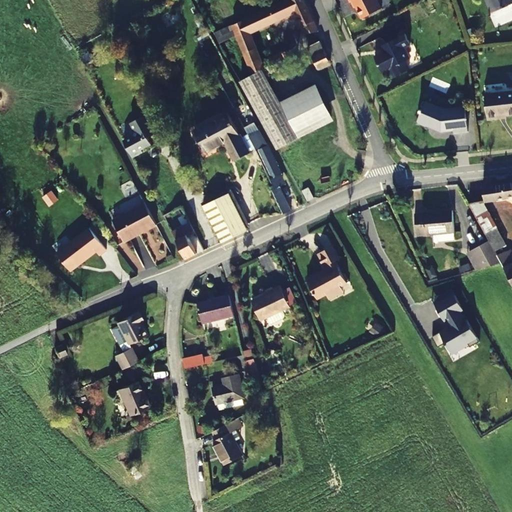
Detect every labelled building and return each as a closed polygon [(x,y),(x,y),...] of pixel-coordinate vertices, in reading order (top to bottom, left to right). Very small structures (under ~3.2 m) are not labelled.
[(263,71),(265,76),(295,62),(289,51),(261,63),(249,33),(295,12),(302,27),(304,26),(305,28),(317,31),(303,0),(287,0),(279,4),(277,0),(274,0),(247,12),(249,18),(214,34),(219,44),(236,36),(252,74),(262,70),(263,71)] [(382,8),(377,0),(349,0),(351,1),(353,0),(362,18),(382,8)] [(511,0),(486,0),(491,12),(511,3),(511,0)] [(410,44),(405,34),(385,44),(388,51),(375,57),(382,72),(392,68),(396,76),(410,70),(405,61),(409,59),(403,47),(410,44)] [(330,64),(321,42),(308,48),(317,69),(330,64)] [(265,76),(263,71),(241,83),(277,149),(299,138),(281,104),(265,76)] [(281,104),(299,138),(333,120),(321,95),(316,86),(281,104)] [(511,114),(511,91),(485,94),(487,119),(499,118),(499,116),(511,114)] [(444,109),(425,101),(422,109),(421,108),(419,112),(420,113),(417,121),(418,123),(426,126),(428,126),(441,131),(453,130),(454,133),(468,131),(465,107),(444,109)] [(235,161),(248,154),(228,114),(195,131),(205,153),(225,143),(235,161)] [(154,134),(144,116),(131,123),(136,132),(134,138),(124,142),(132,158),(142,153),(141,150),(151,144),(147,138),(154,134)] [(266,146),(259,133),(249,138),(274,186),(270,188),(284,213),(292,210),(279,187),(282,185),(279,179),(282,177),(267,146),(266,146)] [(511,195),(511,182),(482,187),(485,200),(511,195)] [(302,191),(307,202),(315,198),(309,188),(302,191)] [(248,230),(229,193),(203,205),(203,206),(221,242),(248,230)] [(495,252),(506,246),(505,243),(483,200),(468,203),(488,240),(495,252)] [(156,224),(144,203),(112,220),(124,241),(143,231),(142,230),(146,227),(147,229),(156,224)] [(454,232),(452,211),(415,213),(416,235),(433,233),(434,242),(436,244),(438,242),(455,241),(454,232)] [(190,222),(171,232),(185,258),(196,253),(188,236),(195,232),(190,222)] [(107,249),(90,227),(57,252),(71,270),(97,250),(100,254),(107,249)] [(495,252),(488,240),(470,250),(480,268),(500,262),(497,257),(495,252)] [(342,259),(335,246),(321,254),(328,267),(329,266),(332,270),(322,275),(321,273),(308,280),(318,299),(329,294),(332,296),(336,293),(337,290),(336,290),(349,283),(338,261),(342,259)] [(480,268),(470,250),(466,252),(475,269),(480,268)] [(511,257),(509,251),(497,257),(500,262),(511,285),(511,257)] [(284,311),(291,307),(290,305),(283,290),(281,286),(273,290),(274,291),(252,301),(261,321),(269,318),(272,325),(285,319),(286,316),(284,311)] [(297,301),(290,287),(283,290),(290,305),(297,301)] [(471,346),(480,340),(468,319),(463,321),(461,318),(464,317),(460,310),(463,308),(455,293),(453,294),(450,288),(444,291),(447,298),(436,304),(444,318),(449,316),(454,326),(444,332),(443,329),(433,335),(439,346),(446,341),(450,347),(459,342),(460,345),(468,340),(471,346)] [(234,315),(229,296),(197,303),(202,323),(234,315)] [(118,322),(120,327),(112,332),(121,347),(129,343),(129,344),(146,335),(140,322),(143,320),(139,311),(118,322)] [(54,345),(58,354),(65,351),(62,341),(54,345)] [(130,347),(115,355),(123,370),(138,362),(130,347)] [(194,359),(193,357),(182,360),(184,369),(205,364),(204,356),(194,359)] [(251,378),(258,376),(254,358),(246,360),(251,378)] [(223,378),(225,385),(213,388),(216,404),(219,403),(221,410),(242,404),(241,398),(244,397),(239,374),(223,378)] [(119,389),(130,414),(148,407),(138,381),(119,389)] [(231,432),(233,431),(230,423),(213,432),(217,440),(213,442),(225,465),(243,456),(231,432)]
